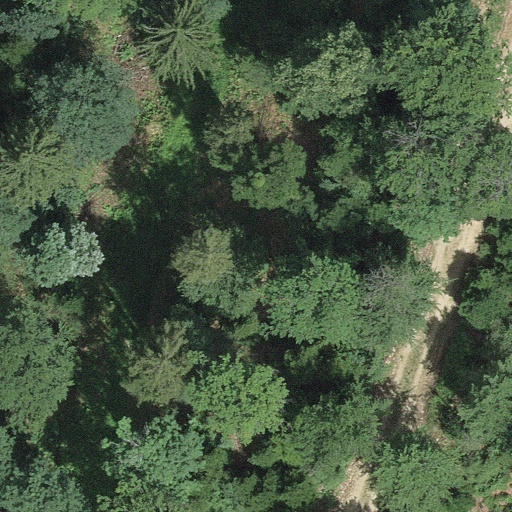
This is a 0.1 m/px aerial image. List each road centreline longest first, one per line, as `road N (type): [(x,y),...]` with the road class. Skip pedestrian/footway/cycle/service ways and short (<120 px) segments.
road 1 (track): [(449,232),(354,511)]
road 2 (track): [(511,74),(449,232)]
